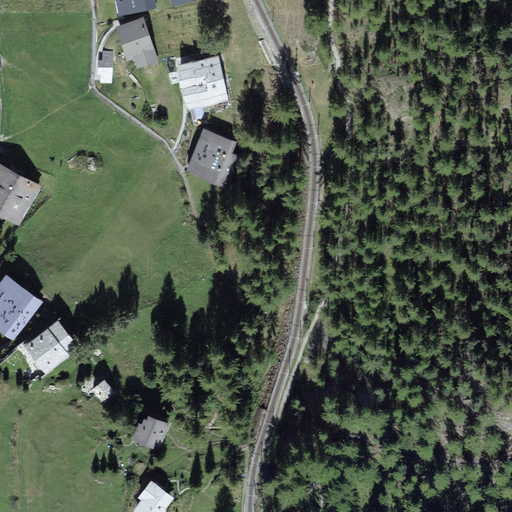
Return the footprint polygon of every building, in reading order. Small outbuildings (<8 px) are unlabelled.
[(156,8),(154,0),(115,0),(119,16),(156,8)] [(134,70),(157,62),(142,17),(114,27),(125,60),(130,58),(134,70)] [(114,78),(115,56),(101,55),(99,77),(114,78)] [(219,56),(177,65),(179,90),(186,110),(229,101),(219,56)] [(234,141),(201,128),(184,172),(226,187),(237,157),(229,154),(234,141)] [(0,163),(0,216),(20,227),(42,187),(0,163)] [(6,274),(0,282),(0,330),(14,341),(43,301),(6,274)] [(54,315),(18,341),(42,373),(69,351),(66,347),(75,341),(54,315)] [(90,386),(102,398),(114,387),(102,375),(90,386)] [(139,409),(128,436),(162,450),(173,422),(139,409)] [(160,511),(172,495),(145,476),(125,505),(135,511),(160,511)]
